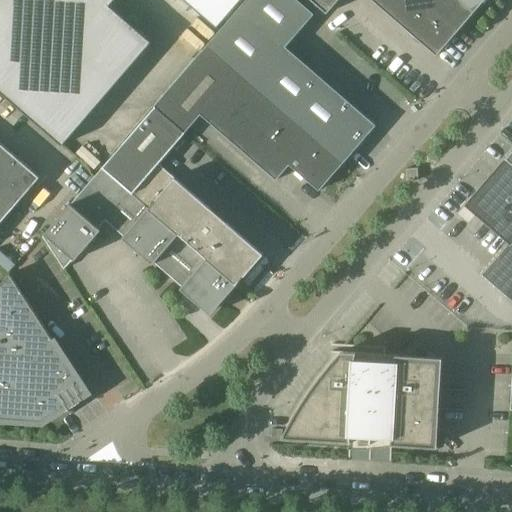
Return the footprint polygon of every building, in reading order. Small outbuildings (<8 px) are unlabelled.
[(0,0),(0,91),(62,146),(152,42),(110,6),(114,0),(0,0)] [(183,0),(199,13),(209,0),(183,0)] [(209,0),(199,13),(216,28),(240,0),(209,0)] [(315,14),(298,0),(246,0),(207,46),(343,164),(377,125),(286,47),(315,14)] [(471,16),(451,0),(311,0),(327,14),(339,0),(372,0),(437,56),(471,16)] [(451,0),(471,16),(485,0),(451,0)] [(343,164),(207,46),(154,106),(155,107),(186,133),(202,115),(277,180),(290,165),(320,191),(343,164)] [(150,209),(177,178),(159,164),(186,133),(155,107),(103,167),(134,194),(150,209)] [(0,142),(0,183),(20,201),(40,177),(0,142)] [(511,162),(509,159),(508,161),(506,159),(467,204),(511,242),(482,274),(511,300),(511,162)] [(134,194),(103,167),(43,236),(65,269),(86,244),(94,248),(95,247),(89,244),(102,230),(97,226),(104,218),(108,223),(134,194)] [(419,180),(418,168),(406,169),(407,181),(419,180)] [(181,235),(238,284),(264,254),(177,178),(150,209),(181,235)] [(0,223),(0,224),(20,201),(0,183),(0,223)] [(134,194),(108,223),(139,249),(135,257),(136,257),(139,252),(153,264),(155,263),(181,235),(150,209),(134,194)] [(230,302),(231,301),(225,299),(238,284),(181,235),(155,263),(211,311),(222,299),(230,302)] [(0,249),(0,263),(10,272),(16,265),(0,249)] [(0,418),(43,422),(86,394),(88,393),(71,366),(70,366),(10,274),(0,285),(0,418)] [(371,443),(376,354),(341,352),(329,366),(318,380),(308,394),(299,408),(291,422),(283,438),(371,443)] [(443,358),(376,354),(371,443),(438,447),(443,358)]
